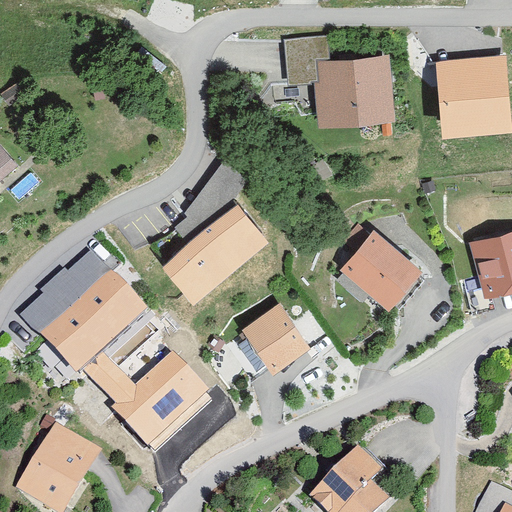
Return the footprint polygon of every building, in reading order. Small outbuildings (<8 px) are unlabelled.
[(385,109),(380,53),(330,57),(328,37),(291,41),(295,79),(318,77),(321,115),(385,109)] [(502,57),(438,63),(444,128),(508,122),(502,57)] [(18,167),(1,148),(0,148),(0,180),(1,182),(18,167)] [(171,255),(197,287),(263,234),(237,202),(171,255)] [(417,269),(373,234),(346,268),(390,302),(417,269)] [(511,234),(478,244),(489,286),(511,279),(511,234)] [(93,252),(22,316),(78,378),(150,314),(93,252)] [(306,346),(278,307),(245,330),(273,369),(306,346)] [(93,453),(60,432),(28,481),(60,503),(93,453)] [(378,475),(352,451),(309,498),(323,511),(373,511),(385,499),(369,484),(378,475)]
